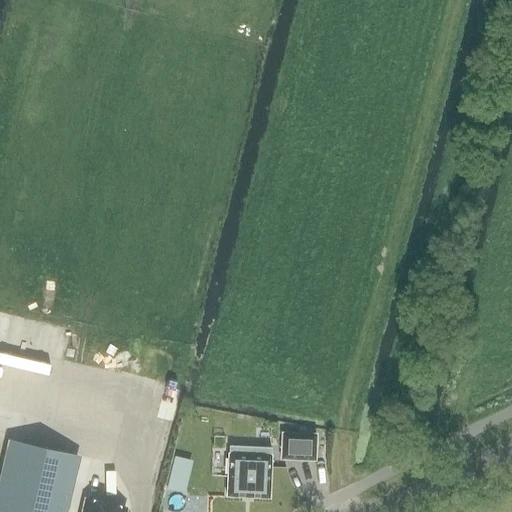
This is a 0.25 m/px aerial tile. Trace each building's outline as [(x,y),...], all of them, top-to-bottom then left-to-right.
[(73,383),(77,371),(24,354),(21,366),(73,383)] [(124,400),(162,407),(168,374),(130,367),(124,400)] [(0,383),(28,389),(30,381),(0,374),(0,383)] [(317,461),(318,434),(282,432),(281,459),(317,461)] [(0,511),(60,511),(74,449),(15,436),(0,505),(0,511)] [(230,454),(228,496),(269,498),(271,456),(230,454)] [(85,511),(122,511),(123,509),(89,500),(85,511)]
